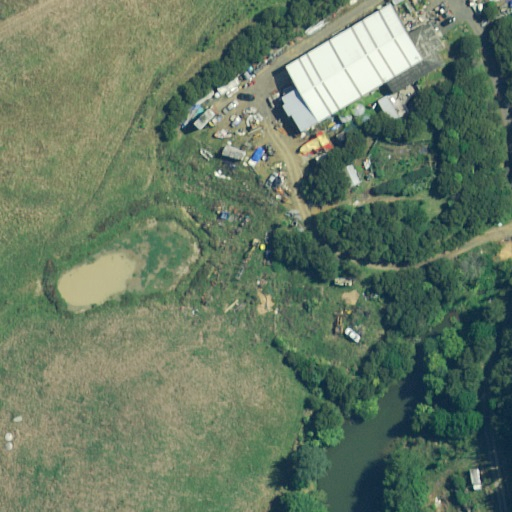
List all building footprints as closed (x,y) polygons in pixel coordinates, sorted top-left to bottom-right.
[(336,114),(348,107),(359,100),(389,83),(397,96),(447,66),(424,28),(411,36),(392,5),(288,68),(321,123),(336,114)] [(404,121),(390,96),(380,101),(393,127),(404,121)] [(356,149),(345,131),(337,136),(348,154),(356,149)] [(334,161),(328,151),(318,157),(312,148),(300,156),(313,175),(334,161)] [(363,183),(355,165),(344,170),(353,188),(363,183)]
